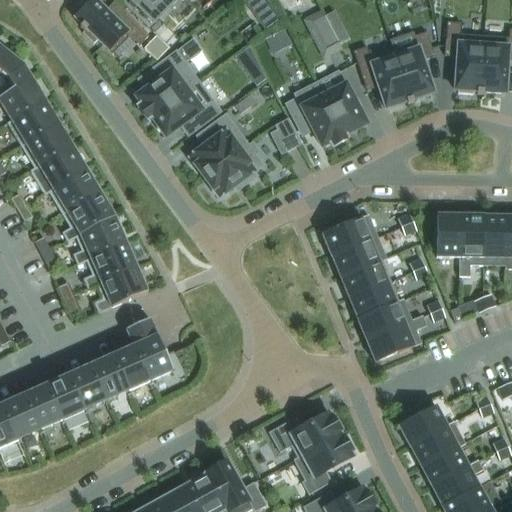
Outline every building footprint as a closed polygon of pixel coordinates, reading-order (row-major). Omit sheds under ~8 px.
[(154,24),(176,0),(131,0),(130,1),(154,24)] [(188,22),(197,11),(182,0),(180,0),(173,11),(188,22)] [(148,37),(126,16),(117,25),(93,1),(75,20),(82,26),(79,29),(84,33),(82,35),(93,46),(97,42),(112,56),(129,37),(139,47),(148,37)] [(333,35),(325,18),(312,24),(325,50),(338,44),(333,35)] [(476,96),(479,96),(483,38),(460,36),(460,24),(446,23),(444,57),(456,58),(454,92),(476,93),(476,96)] [(333,35),(338,44),(347,40),(342,30),(333,35)] [(508,39),(483,38),(479,96),(482,96),(482,94),(504,95),(506,62),(511,61),(511,31),(508,31),(508,39)] [(391,49),(409,105),(412,104),(412,101),(432,94),(422,62),(434,58),(426,34),(417,36),(416,32),(405,35),(410,48),(397,52),(396,48),(391,49)] [(157,83),(135,99),(141,106),(137,109),(146,122),(198,83),(184,65),(202,53),(193,40),(175,53),(149,72),(157,83)] [(370,47),(352,53),(362,82),(374,78),(385,110),(406,103),(407,106),(409,105),(391,49),(372,55),(370,47)] [(0,75),(7,81),(13,91),(31,80),(23,67),(0,48),(0,75)] [(260,73),(249,81),(256,90),(265,83),(260,73)] [(344,137),(366,126),(345,86),(344,86),(338,73),(316,84),(345,142),(346,141),(344,137)] [(31,80),(13,91),(0,98),(0,105),(11,123),(11,124),(45,104),(31,80)] [(150,119),(165,139),(186,123),(194,133),(220,114),(198,83),(146,122),(147,122),(150,119)] [(285,106),(297,131),(309,125),(321,149),(330,144),(332,149),(345,142),(316,84),(293,96),(296,101),(285,106)] [(245,100),(233,108),(238,115),(250,107),(245,100)] [(59,126),(45,104),(11,124),(11,123),(7,125),(21,149),(59,126)] [(203,133),(210,143),(189,159),(203,179),(247,147),(225,116),(203,133)] [(287,121),(275,128),(277,132),(270,136),(281,156),(300,146),(287,121)] [(30,174),(72,149),(59,126),(21,149),(34,171),(30,173),(30,174)] [(203,179),(218,199),(242,182),(245,186),(257,178),(254,174),(262,167),(253,154),(257,152),(252,145),(248,147),(247,147),(203,179)] [(86,172),(72,149),(30,174),(44,197),(86,172)] [(86,172),(44,197),(48,195),(62,217),(100,194),(86,172)] [(114,219),(100,194),(62,217),(70,230),(61,235),(67,244),(114,219)] [(25,208),(18,196),(10,201),(17,213),(25,208)] [(17,213),(24,224),(32,219),(25,208),(17,213)] [(459,260),(458,260),(458,279),(469,279),(469,268),(482,268),(483,218),(481,218),(481,214),(468,214),(468,217),(460,217),(459,260)] [(504,268),(505,268),(506,218),(496,218),(496,215),(485,215),(485,218),(483,218),(482,268),(504,268)] [(400,229),(412,224),(409,216),(397,221),(400,229)] [(377,239),(368,217),(321,236),(330,258),(377,239)] [(458,260),(459,260),(460,217),(436,217),(435,259),(458,260)] [(126,245),(114,219),(67,244),(75,240),(81,253),(72,257),(77,267),(126,245)] [(412,224),(400,229),(403,237),(416,232),(412,224)] [(377,239),(330,258),(330,259),(331,259),(339,279),(381,262),(381,263),(386,261),(377,239)] [(51,254),(43,240),(34,245),(42,259),(51,254)] [(136,270),(126,245),(77,267),(77,268),(86,264),(92,277),(83,281),(87,291),(136,270)] [(42,259),(48,271),(57,266),(51,254),(42,259)] [(412,274),(424,269),(420,261),(408,266),(412,274)] [(381,263),(381,262),(339,279),(348,300),(390,283),(381,263)] [(424,269),(412,274),(415,282),(427,277),(424,269)] [(98,316),(147,294),(136,270),(87,291),(87,292),(96,288),(102,301),(93,305),(98,316)] [(348,300),(356,321),(356,322),(399,304),(398,303),(390,283),(348,300)] [(72,298),(66,285),(57,289),(62,302),(72,298)] [(486,312),(494,308),(489,296),(481,300),(486,312)] [(62,302),(68,314),(77,310),(72,298),(62,302)] [(486,312),(481,300),(473,303),(478,315),(486,312)] [(399,304),(356,322),(365,343),(412,324),(411,322),(402,301),(398,303),(399,304)] [(429,316),(441,311),(438,303),(426,308),(429,316)] [(449,313),(454,325),(462,322),(457,310),(449,313)] [(432,324),(444,319),(441,311),(429,316),(432,324)] [(412,324),(365,343),(374,365),(421,346),(415,332),(426,328),(421,318),(411,322),(412,324)] [(125,331),(133,349),(134,348),(150,383),(172,373),(149,321),(125,331)] [(3,331),(0,333),(0,347),(0,348),(9,343),(3,331)] [(133,349),(112,358),(128,393),(150,383),(134,348),(133,349)] [(128,393),(112,358),(90,368),(106,403),(128,393)] [(106,403),(90,368),(68,377),(84,412),(106,403)] [(84,412),(68,377),(46,387),(62,422),(84,412)] [(40,432),(62,422),(46,387),(24,397),(40,432)] [(502,402),(510,399),(505,387),(497,390),(502,402)] [(40,432),(24,397),(3,407),(18,442),(40,432)] [(477,412),(490,407),(486,399),(474,404),(477,412)] [(3,407),(0,407),(0,449),(18,442),(3,407)] [(490,407),(477,412),(481,420),(493,415),(490,407)] [(408,449),(446,428),(435,408),(397,428),(408,449)] [(87,414),(83,416),(89,428),(92,426),(87,414)] [(297,461),(340,437),(338,433),(342,431),(335,418),(331,420),(328,416),(301,431),(295,420),(268,435),(279,455),(290,448),(297,460),(297,461)] [(420,469),(457,449),(457,450),(464,446),(453,424),(446,428),(408,449),(409,449),(420,469)] [(342,440),(340,437),(297,461),(297,460),(292,462),(304,483),(301,484),(308,497),(331,484),(328,479),(325,473),(331,469),(352,458),(349,454),(353,451),(346,438),(342,440)] [(495,454),(507,449),(504,441),(492,446),(495,454)] [(430,489),(468,469),(467,468),(457,450),(457,449),(420,469),(430,489)] [(507,449),(495,454),(498,462),(510,457),(507,449)] [(441,509),(478,489),(472,477),(482,472),(477,463),(467,468),(468,469),(430,489),(441,508),(441,509)] [(205,476),(205,477),(224,511),(250,511),(252,511),(257,511),(266,507),(253,484),(242,491),(227,464),(205,476)] [(224,511),(205,477),(183,489),(195,511),(224,511)] [(195,511),(183,489),(160,502),(165,511),(195,511)] [(442,511),(484,511),(489,509),(489,508),(478,489),(441,509),(442,511)] [(373,511),(374,511),(363,490),(336,505),(329,494),(302,509),(303,511),(373,511)] [(165,511),(160,502),(142,511),(165,511)]
